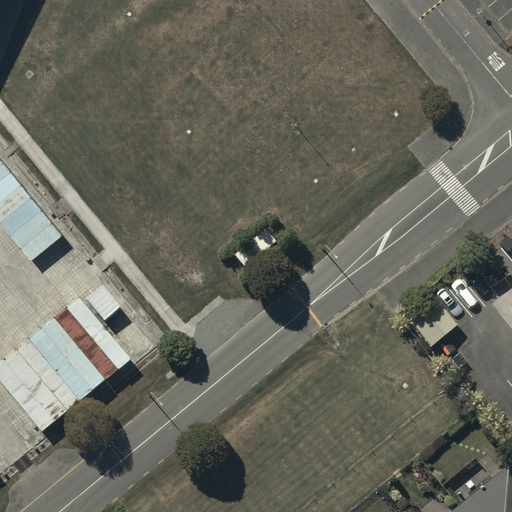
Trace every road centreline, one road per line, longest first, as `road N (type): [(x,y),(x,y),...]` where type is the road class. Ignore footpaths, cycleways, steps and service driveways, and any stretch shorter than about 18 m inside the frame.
road 1 (unclassified): [(59,511),(511,144)]
road 2 (unclassified): [(511,97),(432,0)]
